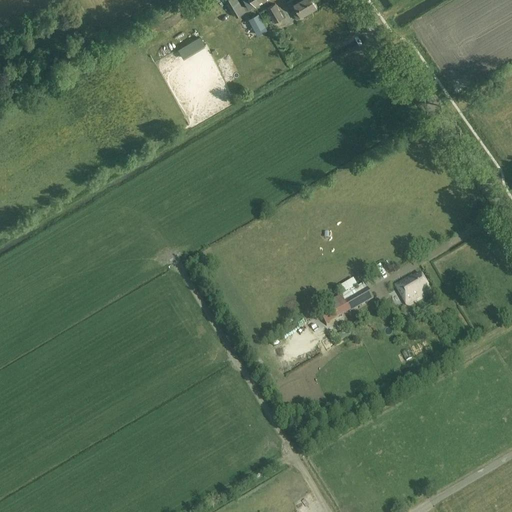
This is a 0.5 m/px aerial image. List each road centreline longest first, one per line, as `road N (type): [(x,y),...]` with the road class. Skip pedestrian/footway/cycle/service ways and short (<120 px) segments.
road 1 (track): [(180,267),(330,511)]
road 2 (tertiary): [(511,216),(354,0)]
road 3 (track): [(0,113),(192,0)]
road 4 (track): [(0,92),(157,0)]
